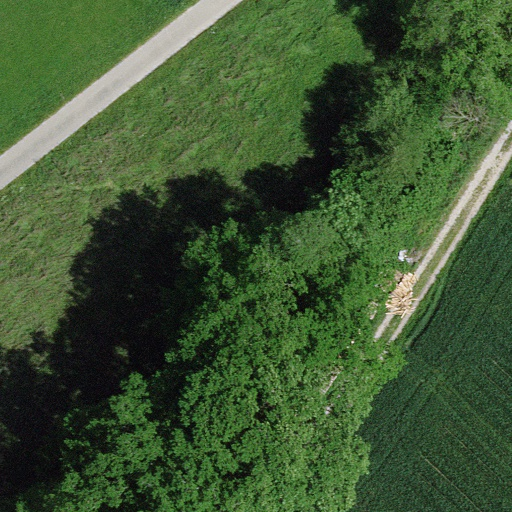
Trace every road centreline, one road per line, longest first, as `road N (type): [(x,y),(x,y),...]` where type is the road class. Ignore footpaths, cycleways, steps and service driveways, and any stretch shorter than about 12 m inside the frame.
road 1 (track): [(511,136),(389,330),(253,511)]
road 2 (track): [(0,160),(208,0)]
